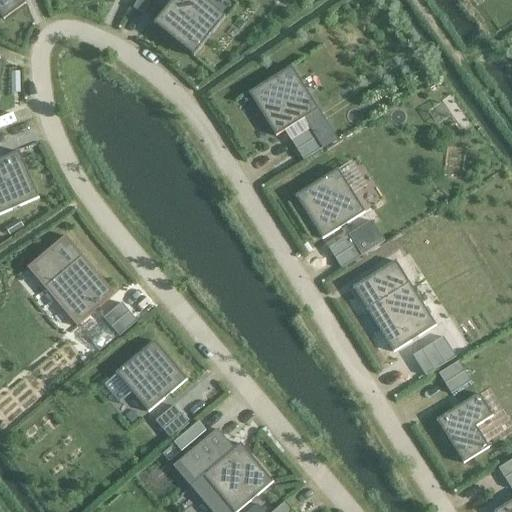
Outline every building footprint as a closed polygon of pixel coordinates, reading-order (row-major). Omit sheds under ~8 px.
[(0,0),(0,15),(4,21),(26,6),(21,0),(0,0)] [(151,0),(137,0),(133,9),(143,15),(151,0)] [(174,0),(154,25),(193,58),(225,19),(201,0),(174,0)] [(318,110),(291,67),(248,94),(276,137),(318,110)] [(311,128),(290,141),(303,161),(323,148),(311,128)] [(0,215),(39,199),(18,152),(0,160),(0,215)] [(271,185),(286,178),(282,168),(267,175),(271,185)] [(322,240),(365,213),(338,170),(295,197),(322,240)] [(19,220),(5,229),(10,236),(23,228),(19,220)] [(349,236),(328,249),(341,269),(361,257),(349,236)] [(27,269),(76,328),(115,295),(65,237),(27,269)] [(436,327),(395,262),(353,289),(393,353),(436,327)] [(121,304),(103,319),(118,337),(137,322),(121,304)] [(443,338),(412,357),(425,377),(456,358),(443,338)] [(116,375),(103,386),(119,404),(132,393),(148,413),(187,381),(154,342),(115,374),(116,375)] [(458,362),(438,375),(451,395),(471,382),(458,362)] [(436,421),(463,465),(489,449),(476,428),(493,417),(479,395),(436,421)] [(173,406),(155,422),(170,440),(189,425),(173,406)] [(198,423),(173,443),(181,452),(205,432),(198,423)] [(208,438),(170,470),(187,491),(190,488),(210,511),(238,511),(273,483),(240,444),(225,457),(208,438)] [(511,460),(498,469),(511,490),(511,488),(511,460)] [(511,511),(511,501),(495,511),(511,511)] [(293,511),(285,502),(273,511),(293,511)] [(462,511),(484,511),(481,502),(461,509),(462,511)]
